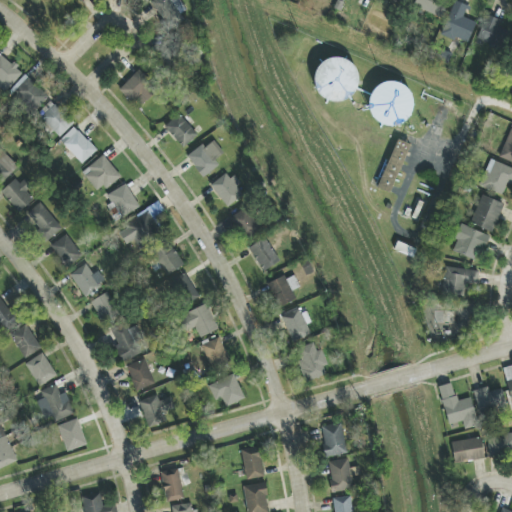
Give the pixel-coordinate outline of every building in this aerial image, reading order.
[(153,0),(150,2),(162,20),(158,23),(164,31),(189,13),(179,0),(153,0)] [(418,0),(417,3),(425,8),(430,1),(428,0),(418,0)] [(475,21),(464,18),(467,5),(453,1),(443,36),(469,43),(475,21)] [(503,47),(506,29),(499,28),(501,19),(483,16),(478,43),(503,47)] [(171,64),(179,47),(158,38),(150,54),(171,64)] [(0,53),(0,88),(5,93),(22,73),(0,53)] [(330,100),(337,100),(344,98),(350,94),(354,88),(356,82),(356,75),(353,68),(349,63),(343,59),(336,57),(329,58),(322,61),(317,66),(314,73),(313,80),(315,87),(318,93),(324,98),(330,100)] [(120,90),(140,109),(159,89),(138,70),(120,90)] [(32,114),(48,96),(25,75),(9,92),(32,114)] [(386,124),(393,125),(399,123),(405,118),(409,113),(411,106),(411,99),(408,92),(404,87),(398,83),(391,82),(384,82),(377,85),(372,90),(369,97),(368,104),(370,111),(374,117),(379,122),(386,124)] [(37,117),(60,138),(74,122),(51,102),(37,117)] [(197,135),(178,114),(164,128),(183,148),(197,135)] [(511,162),(511,130),(509,129),(500,159),(511,162)] [(97,151),(78,131),(64,145),(82,165),(97,151)] [(377,188),(390,193),(410,144),(396,139),(377,188)] [(215,160),(220,157),(212,142),(188,155),(201,178),(219,167),(215,160)] [(0,184),(18,167),(0,148),(0,184)] [(100,193),(120,176),(102,155),(82,173),(100,193)] [(507,183),(511,185),(511,168),(489,160),(480,186),(503,195),(507,183)] [(228,172),(210,186),(227,208),(243,196),(236,187),(239,186),(228,172)] [(34,199),(28,192),(33,187),(22,175),(2,194),(19,213),(34,199)] [(107,195),(121,218),(140,207),(126,184),(107,195)] [(492,233),(504,204),(482,195),(470,223),(492,233)] [(62,229),(40,202),(25,215),(47,241),(62,229)] [(126,245),(134,240),(138,245),(162,229),(153,215),(156,212),(153,207),(117,230),(126,245)] [(243,239),(259,231),(248,208),(232,216),(243,239)] [(451,252),(479,261),(488,235),(461,225),(451,252)] [(66,267),(82,255),(67,234),(51,246),(66,267)] [(280,261),(265,238),(248,249),(263,272),(280,261)] [(154,252),(165,276),(183,268),(172,243),(154,252)] [(83,297),(100,288),(88,264),(71,273),(83,297)] [(477,285),(478,271),(444,268),(441,294),(464,297),(465,284),(477,285)] [(181,307),(200,299),(189,273),(170,281),(181,307)] [(268,284),(279,308),(296,300),(292,291),(299,287),(293,273),(268,284)] [(90,302),(102,324),(119,314),(107,292),(90,302)] [(0,334),(17,324),(0,295),(0,334)] [(199,337),(217,331),(208,305),(183,314),(189,330),(196,327),(199,337)] [(311,336),(307,325),(311,323),(305,308),(281,316),(291,343),(311,336)] [(136,326),(128,330),(126,323),(109,331),(123,362),(148,350),(136,326)] [(41,349),(26,325),(10,335),(25,359),(41,349)] [(201,345),(212,371),(231,364),(220,338),(201,345)] [(323,350),(316,351),(314,344),(296,349),(305,382),(326,376),(324,366),(327,366),(323,350)] [(57,375),(42,353),(25,365),(40,387),(57,375)] [(126,366),(134,391),(154,385),(146,360),(126,366)] [(215,401),(222,398),(226,407),(245,399),(234,374),(208,386),(215,401)] [(471,398),(456,402),(452,383),(438,387),(448,425),(462,422),(464,429),(478,426),(471,398)] [(46,424),(74,415),(67,392),(60,395),(57,386),(36,392),(46,424)] [(502,389),(489,392),(488,387),(473,391),(480,416),(507,409),(502,389)] [(159,401),(157,395),(139,401),(148,427),(166,421),(163,412),(175,408),(171,397),(159,401)] [(86,446),(78,420),(58,425),(66,452),(86,446)] [(0,468),(16,462),(0,422),(0,468)] [(325,457),(346,454),(342,424),(321,426),(325,457)] [(511,433),(487,434),(488,456),(511,455),(511,433)] [(484,459),(481,438),(451,442),(454,463),(484,459)] [(264,477),(258,447),(241,450),(247,480),(264,477)] [(354,489),(352,477),(360,476),(359,467),(349,468),(348,459),(329,461),(333,492),(354,489)] [(161,471),(164,502),(183,500),(180,470),(161,471)] [(247,511),(269,511),(264,483),(243,487),(247,511)] [(117,511),(116,503),(103,506),(101,493),(82,496),(84,511),(117,511)] [(332,499),(334,511),(352,511),(350,496),(332,499)]
